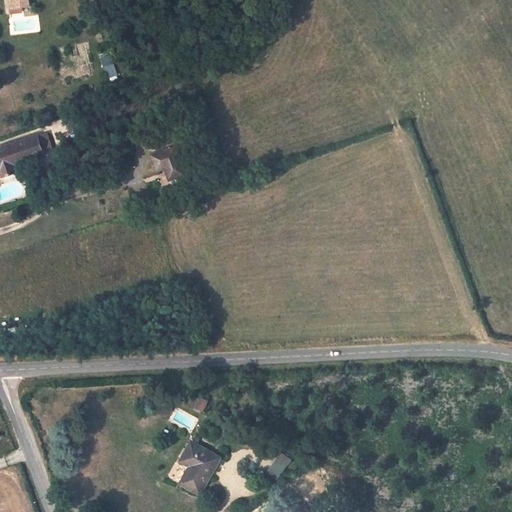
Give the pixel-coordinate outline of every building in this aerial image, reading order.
[(7,0),(8,8),(10,8),(21,7),(29,6),(28,0),(7,0)] [(112,55),(102,59),(109,78),(118,75),(112,55)] [(106,113),(84,121),(90,137),(111,129),(106,113)] [(53,151),(48,133),(0,149),(0,166),(4,177),(17,172),(15,165),(44,155),(44,154),(53,151)] [(152,147),(154,154),(185,143),(182,135),(152,147)] [(154,154),(152,155),(158,171),(166,168),(170,180),(171,180),(185,174),(186,174),(180,156),(189,153),(185,143),(154,154)] [(187,179),(185,174),(171,180),(173,184),(187,179)] [(195,393),(190,402),(203,409),(208,400),(195,393)] [(192,467),(183,484),(200,494),(210,476),(209,476),(219,457),(191,441),(181,461),(192,467)] [(276,481),(282,472),(271,465),(265,474),(276,481)]
